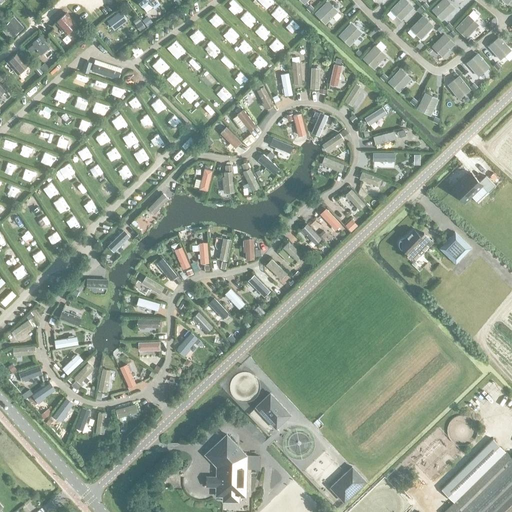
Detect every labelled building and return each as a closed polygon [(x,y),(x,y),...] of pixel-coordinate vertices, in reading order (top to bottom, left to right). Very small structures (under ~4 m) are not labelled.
[(405,0),(399,0),(392,8),(398,14),(397,15),(401,19),(406,14),(405,14),(412,6),(405,0)] [(449,4),(445,0),(441,0),(432,9),(442,19),(449,12),(450,12),(454,8),(450,4),(449,4)] [(332,8),(327,2),(315,13),(325,22),(332,15),(333,16),(337,11),(333,7),(332,8)] [(120,11),(107,21),(114,29),(122,23),(121,22),(126,19),(120,11)] [(76,24),(66,13),(56,22),(66,33),(76,24)] [(12,36),(19,31),(18,30),(22,27),(13,16),(9,20),(10,21),(4,26),(12,36)] [(422,16),(412,27),(417,33),(421,37),(425,33),(432,25),(422,16)] [(473,21),(467,16),(456,27),(466,36),(473,29),(474,29),(478,25),(473,21)] [(356,29),(350,23),(339,35),(349,44),(356,37),(357,37),(361,33),(357,29),(356,29)] [(41,54),(49,47),(43,41),(46,38),(42,33),(32,42),(34,43),(28,48),(30,52),(35,48),(41,54)] [(444,34),(433,45),(439,50),(438,51),(443,55),(447,51),(446,50),(454,43),(444,34)] [(503,54),(509,48),(499,37),(489,46),(496,53),(495,54),(499,58),(503,54)] [(380,52),(374,46),(363,57),(373,67),(380,59),(381,60),(385,55),(381,51),(380,52)] [(17,74),(27,66),(16,53),(7,61),(17,74)] [(481,71),(487,65),(477,53),(467,62),(474,70),(473,71),(477,75),(482,71),(481,71)] [(118,79),(120,71),(121,68),(95,59),(94,63),(91,70),(118,79)] [(294,82),(301,82),(299,62),(292,62),(294,82)] [(337,85),(341,65),(334,63),(329,83),(337,85)] [(318,88),(319,68),(311,68),(310,88),(318,88)] [(284,90),(291,89),(287,69),(280,71),(284,90)] [(405,75),(399,69),(389,81),(399,90),(406,82),(406,83),(410,79),(406,74),(405,75)] [(462,93),(468,88),(459,76),(448,84),(454,92),(454,93),(458,97),(462,94),(462,93)] [(351,104),(362,87),(356,83),(345,100),(351,104)] [(265,108),(272,105),(263,87),(256,90),(265,108)] [(432,98),(424,94),(417,108),(430,114),(434,105),(435,105),(437,100),(432,97),(432,98)] [(369,124),(386,113),(382,106),(365,117),(369,124)] [(248,131),(254,126),(242,110),(236,115),(248,131)] [(298,134),(305,133),(300,113),(293,115),(298,134)] [(319,134),(327,116),(320,113),(312,132),(319,134)] [(221,133),(235,147),(240,142),(226,128),(221,133)] [(375,143),(395,138),(393,131),(373,136),(375,143)] [(327,150),(343,139),(339,133),(323,144),(327,150)] [(288,152),(291,145),(273,137),(270,144),(288,152)] [(273,173),(278,167),(263,154),(258,159),(273,173)] [(340,171),(343,164),(324,157),(322,164),(340,171)] [(207,190),(211,170),(204,168),(199,188),(207,190)] [(252,189),(258,186),(249,168),(243,171),(252,189)] [(226,192),(233,191),(231,171),(224,172),(226,192)] [(378,187),(380,180),(362,172),(359,179),(378,187)] [(479,181),(470,172),(452,189),(464,202),(482,185),(488,192),(495,185),(485,175),(479,181)] [(359,209),(365,204),(351,189),(346,194),(359,209)] [(168,198),(163,192),(148,207),(154,212),(168,198)] [(335,229),(340,224),(326,209),(320,214),(335,229)] [(315,243),(321,238),(306,222),(301,227),(315,243)] [(421,236),(413,228),(404,237),(403,237),(400,239),(398,242),(398,246),(400,249),(403,250),(404,250),(408,253),(407,254),(414,261),(433,241),(424,232),(421,236)] [(128,235),(123,230),(108,244),(114,251),(128,235)] [(455,232),(439,248),(455,263),(471,247),(455,232)] [(226,259),(230,239),(223,238),(219,258),(226,259)] [(246,259),(253,259),(253,238),(245,239),(246,259)] [(298,261),(303,255),(288,241),(283,247),(298,261)] [(200,263),(208,262),(206,242),(199,243),(200,263)] [(183,268),(189,265),(181,247),(175,250),(183,268)] [(170,279),(176,275),(163,258),(157,263),(170,279)] [(281,278),(286,273),(271,259),(266,264),(281,278)] [(263,295),(268,290),(254,275),(249,281),(263,295)] [(159,293),(163,287),(146,276),(142,282),(159,293)] [(106,287),(107,279),(86,279),(86,286),(106,287)] [(239,308),(245,303),(231,288),(226,294),(239,308)] [(155,309),(157,302),(137,296),(135,303),(155,309)] [(222,318),(228,313),(214,298),(209,303),(222,318)] [(80,324),(83,317),(65,309),(62,316),(80,324)] [(212,326),(198,311),(193,317),(206,331),(212,326)] [(16,337),(33,326),(28,320),(12,331),(16,337)] [(183,353),(196,337),(190,333),(177,348),(183,353)] [(55,347),(77,343),(76,335),(53,339),(55,347)] [(139,350),(159,349),(159,342),(138,342),(139,350)] [(14,355),(34,353),(33,346),(13,347),(14,355)] [(67,374),(82,359),(76,353),(61,367),(67,374)] [(79,382),(93,367),(88,362),(74,377),(79,382)] [(128,387),(136,384),(126,363),(119,366),(128,387)] [(22,380),(41,373),(38,366),(19,373),(22,380)] [(106,391),(110,370),(103,368),(98,389),(106,391)] [(37,400),(54,389),(50,382),(33,394),(37,400)] [(290,414),(270,393),(255,406),(276,428),(290,414)] [(59,419),(71,403),(66,398),(53,414),(59,419)] [(117,418),(137,412),(135,405),(115,410),(117,418)] [(82,429),(89,410),(82,407),(75,427),(82,429)] [(103,433),(106,412),(98,412),(96,432),(103,433)] [(245,489),(246,455),(226,434),(205,454),(217,466),(216,477),(221,477),(221,486),(216,485),(216,496),(223,496),(223,501),(238,501),(239,489),(245,489)] [(505,450),(493,438),(441,489),(454,501),(470,485),(505,450)] [(470,485),(454,501),(442,511),(419,511),(418,511),(417,511),(511,511),(511,457),(505,450),(470,485)] [(344,501),(365,480),(352,466),(330,487),(344,501)]
